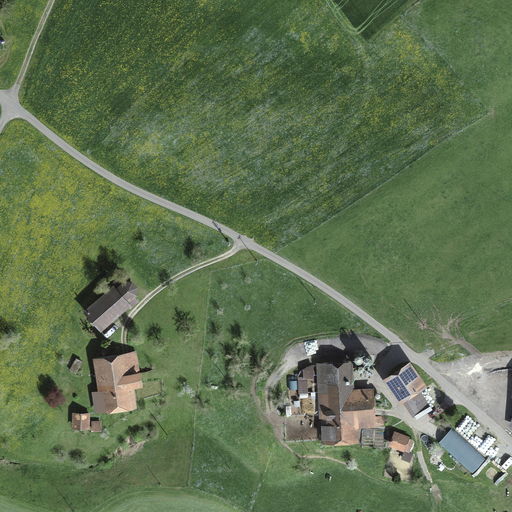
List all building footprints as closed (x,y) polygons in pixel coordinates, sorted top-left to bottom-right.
[(109,282),(113,288),(127,304),(130,307),(137,301),(133,295),(135,293),(135,287),(131,283),(125,282),(123,284),(118,279),(117,280),(114,277),(109,282)] [(101,327),(127,304),(113,288),(86,311),(92,317),(89,319),(93,324),(96,321),(101,327)] [(140,384),(135,352),(100,358),(105,393),(95,395),(97,408),(129,403),(127,386),(140,384)] [(76,358),(70,369),(76,373),(82,362),(76,358)] [(320,365),(323,437),(353,436),(352,424),(376,423),(375,389),(350,390),(349,364),(320,365)] [(409,366),(389,381),(401,398),(421,383),(409,366)] [(429,406),(420,391),(406,400),(415,414),(429,406)] [(75,413),(75,427),(86,428),(86,413),(75,413)] [(472,472),(485,457),(451,426),(438,441),(472,472)] [(409,451),(413,441),(397,435),(393,443),(403,447),(402,448),(409,451)]
